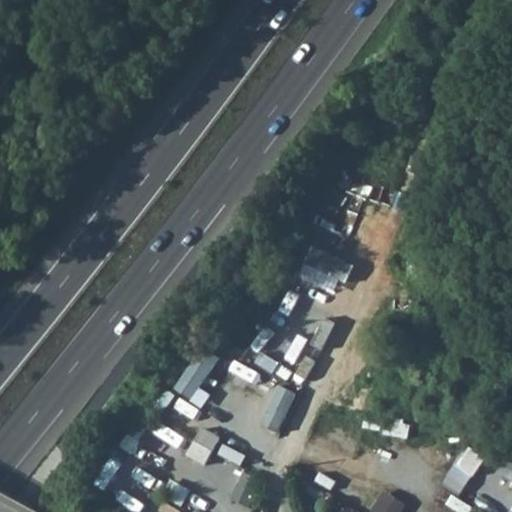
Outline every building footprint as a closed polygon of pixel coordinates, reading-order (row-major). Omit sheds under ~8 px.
[(292,307),(314,262),(298,253),(275,299),(278,300),(292,307)] [(257,344),(270,351),(292,307),(278,300),(257,344)] [(260,408),(267,395),(218,368),(211,382),(260,408)] [(358,453),(367,439),(337,420),(328,434),(358,453)] [(205,462),(219,439),(205,431),(191,453),(205,462)] [(466,446),(459,464),(480,472),(487,454),(466,446)] [(357,510),(360,511),(396,511),(402,505),(373,486),(357,510)]
